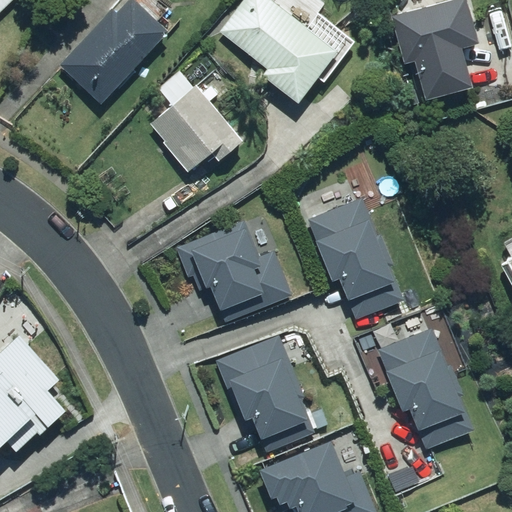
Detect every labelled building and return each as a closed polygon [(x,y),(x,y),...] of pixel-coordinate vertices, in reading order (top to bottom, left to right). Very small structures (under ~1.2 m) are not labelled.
[(93,104),(160,33),(124,0),(118,0),(55,68),(93,104)] [(237,0),(212,31),(258,69),(252,75),(287,104),(330,53),(265,0),(237,0)] [(495,31),(482,0),(400,0),(433,87),(480,85),(464,43),(495,31)] [(154,93),(167,109),(146,124),(182,172),(203,156),(208,162),(233,143),(180,73),(154,93)] [(398,301),(349,178),(297,199),(313,241),(306,244),(321,282),(331,279),(340,302),(345,301),(353,319),(398,301)] [(204,287),(213,310),(228,305),(233,318),(286,297),(272,261),(254,268),(242,237),(245,236),(240,222),(176,247),(193,292),(204,287)] [(511,255),(496,264),(511,293),(511,255)] [(414,428),(421,449),(469,431),(430,327),(371,349),(393,409),(398,407),(407,431),(414,428)] [(40,434),(64,409),(47,390),(59,379),(17,335),(0,351),(0,443),(5,440),(17,451),(36,431),(40,434)] [(300,397),(276,338),(210,364),(233,422),(245,418),(254,442),(302,423),(293,400),(300,397)] [(324,440),(248,472),(264,511),(277,511),(286,509),(287,511),(368,511),(351,469),(338,474),(324,440)]
